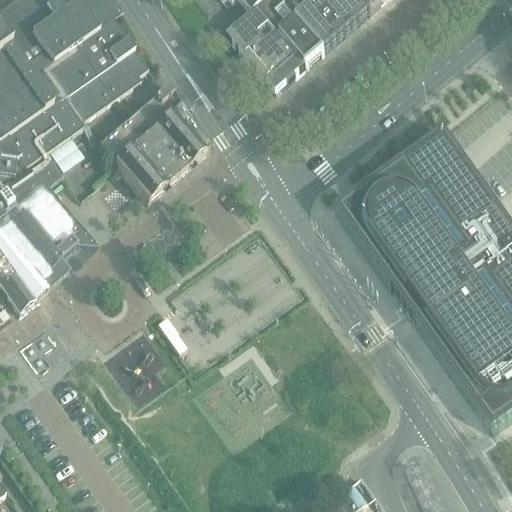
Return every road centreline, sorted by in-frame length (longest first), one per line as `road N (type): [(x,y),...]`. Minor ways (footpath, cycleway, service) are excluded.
road 1 (residential): [(480,511),(427,420),(277,208)]
road 2 (tertiary): [(277,208),(477,37)]
road 3 (residential): [(418,0),(260,135)]
road 4 (tertiary): [(241,151),(134,0)]
road 5 (residential): [(107,261),(241,151)]
road 6 (residential): [(69,292),(100,328),(128,322),(138,303),(107,261)]
